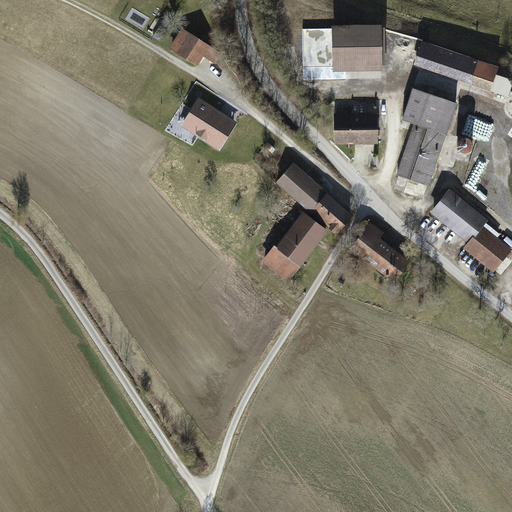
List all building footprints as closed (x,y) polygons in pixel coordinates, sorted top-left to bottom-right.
[(224,51),(175,22),(161,45),(196,66),(202,57),(216,65),(224,51)] [(382,71),(381,27),(335,28),(336,72),(382,71)] [(497,68),(420,43),(413,65),(490,90),(497,68)] [(456,105),(412,90),(401,121),(412,125),(395,174),(428,186),(456,105)] [(201,95),(187,119),(214,134),(208,144),(223,153),(243,119),(201,95)] [(352,113),(335,113),(335,146),(378,146),(378,107),(352,107),(352,113)] [(460,148),(461,150),(463,151),(465,152),(468,152),(470,151),(471,149),(472,147),(473,145),(473,143),(472,141),(470,140),(468,139),(466,138),(464,139),(462,140),(460,142),(460,144),(459,146),(460,148)] [(336,236),(353,215),(294,164),(276,184),(336,236)] [(489,220),(450,189),(430,213),(468,243),(462,250),(493,275),(511,251),(511,247),(485,226),(489,220)] [(327,232),(301,212),(262,261),(288,281),(327,232)] [(384,232),(367,220),(345,250),(395,284),(410,262),(378,241),(384,232)] [(276,311),(240,283),(216,312),(253,340),(276,311)]
